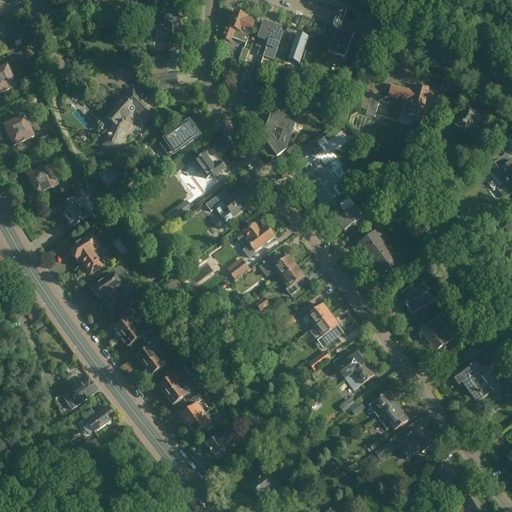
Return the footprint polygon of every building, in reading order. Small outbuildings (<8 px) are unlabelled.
[(336,28),(327,52),(329,53),(327,58),(342,63),(339,72),(345,75),(350,62),(344,59),(353,35),(353,34),(340,30),(341,26),(345,17),(345,16),(346,12),(340,10),(339,14),(338,15),(335,24),(334,27),(333,27),(336,28)] [(232,38),(238,40),(247,18),(246,18),(247,17),(234,12),(228,27),(226,27),(222,40),(230,43),(232,38)] [(149,27),(149,39),(166,40),(167,52),(167,57),(180,56),(180,51),(178,32),(180,32),(179,26),(179,19),(175,19),(174,18),(173,17),(172,16),(171,16),(170,16),(169,16),(168,16),(167,16),(166,17),(165,18),(164,19),(164,20),(164,21),(164,28),(149,27)] [(255,21),(247,18),(238,40),(246,43),(249,35),(255,21)] [(257,38),(254,46),(259,48),(256,56),(261,58),(260,63),(268,42),(274,27),(273,26),(272,25),(269,24),(268,25),(263,23),(257,38)] [(268,42),(260,63),(265,65),(268,59),(273,61),(282,34),(279,33),(281,29),(280,29),(279,28),(276,27),(275,27),(274,27),(268,42)] [(297,35),(287,61),(298,65),(308,39),(297,35)] [(19,39),(14,42),(16,48),(22,45),(19,39)] [(289,49),(281,46),(277,58),(285,61),(289,49)] [(6,53),(11,65),(23,60),(18,48),(6,53)] [(249,51),(243,49),(239,60),(245,62),(249,51)] [(166,59),(149,62),(151,78),(168,76),(168,73),(166,62),(166,59)] [(7,67),(0,70),(0,94),(15,88),(10,76),(13,75),(9,66),(7,67)] [(151,79),(157,90),(168,88),(166,77),(151,79)] [(253,82),(246,80),(242,91),(248,94),(253,82)] [(223,82),(220,91),(233,96),(237,87),(223,82)] [(429,90),(429,89),(416,85),(415,92),(391,85),(388,97),(397,100),(398,97),(408,100),(404,114),(421,119),(427,96),(433,98),(435,92),(429,90)] [(141,127),(154,114),(133,94),(108,119),(116,126),(111,137),(109,135),(104,145),(118,151),(131,124),(135,120),(141,127)] [(379,101),(370,99),(370,100),(363,99),(360,109),(367,111),(366,116),(374,118),(379,101)] [(486,122),(468,108),(454,126),(466,135),(471,128),(478,133),(486,122)] [(276,128),(286,132),(290,122),(283,119),(285,116),(276,112),(274,116),(270,115),(263,134),(264,135),(263,136),(265,138),(264,139),(276,157),(286,150),(274,134),(276,128)] [(325,115),(323,122),(333,126),(335,118),(325,115)] [(25,117),(4,127),(6,131),(4,131),(9,141),(10,141),(13,147),(34,137),(25,117)] [(174,135),(161,145),(171,158),(199,137),(189,124),(180,131),(175,135),(174,135)] [(323,145),(337,136),(334,130),(319,139),(323,145)] [(39,140),(45,152),(54,148),(48,136),(39,140)] [(316,158),(323,152),(315,141),(299,152),(305,159),(313,153),(316,158)] [(296,146),(287,152),(291,158),(300,151),(296,146)] [(494,154),(478,170),(482,174),(488,170),(501,186),(496,190),(505,200),(511,194),(511,163),(505,155),(499,161),(494,154)] [(205,156),(192,166),(197,173),(194,175),(200,183),(205,179),(207,180),(213,175),(215,178),(224,171),(219,164),(216,166),(214,163),(212,165),(205,156)] [(185,159),(180,163),(184,169),(189,165),(185,159)] [(47,166),(25,177),(29,185),(31,185),(36,195),(58,185),(55,177),(53,178),(47,166)] [(418,171),(413,167),(409,171),(414,176),(418,171)] [(320,182),(311,189),(317,197),(318,196),(325,204),(335,197),(336,198),(335,199),(340,205),(355,193),(350,185),(343,190),(337,183),(336,184),(329,176),(326,178),(325,176),(320,170),(314,174),(320,182)] [(79,172),(70,176),(76,190),(84,185),(79,172)] [(448,176),(437,182),(445,195),(456,188),(448,176)] [(225,192),(206,206),(211,213),(215,210),(226,224),(234,218),(250,206),(239,191),(229,198),(225,192)] [(345,215),(337,221),(345,232),(360,221),(362,223),(367,219),(361,211),(359,212),(355,207),(349,199),(339,206),(345,215)] [(67,205),(59,211),(72,229),(80,223),(82,222),(82,221),(90,215),(83,206),(80,208),(75,200),(69,204),(67,205)] [(193,209),(187,201),(172,213),(178,220),(193,209)] [(372,224),(376,231),(390,221),(385,215),(372,224)] [(246,234),(238,240),(245,250),(243,251),(248,258),(257,251),(274,238),(266,227),(259,232),(258,230),(255,226),(246,233),(246,234)] [(359,245),(370,259),(385,248),(378,239),(384,234),(381,229),(359,245)] [(487,232),(487,233),(483,237),(491,247),(496,244),(497,244),(500,241),(490,229),(487,232)] [(431,237),(438,246),(445,240),(438,231),(431,237)] [(69,251),(78,262),(81,260),(86,266),(85,267),(90,275),(103,267),(92,252),(99,247),(91,236),(69,251)] [(156,242),(152,246),(156,252),(161,248),(156,242)] [(443,246),(438,250),(441,254),(446,250),(443,246)] [(385,248),(370,259),(382,275),(388,271),(396,282),(402,278),(401,277),(410,270),(403,261),(398,265),(385,248)] [(278,254),(260,268),(267,278),(275,272),(280,278),(295,267),(288,258),(285,260),(284,261),(278,254)] [(235,281),(250,270),(241,259),(226,270),(235,281)] [(304,279),(295,267),(280,278),(288,289),(286,291),(291,297),(299,290),(296,285),(304,279)] [(113,274),(92,289),(100,301),(104,298),(108,304),(107,305),(113,314),(125,305),(114,290),(121,285),(113,274)] [(413,286),(412,285),(394,299),(401,308),(404,305),(412,316),(422,308),(424,309),(435,301),(433,299),(439,294),(426,276),(413,286)] [(175,278),(166,284),(171,291),(179,285),(175,278)] [(227,282),(217,290),(219,292),(229,285),(227,282)] [(473,302),(466,293),(456,302),(461,308),(466,303),(468,307),(473,302)] [(264,298),(256,305),(261,312),(269,305),(264,298)] [(307,317),(315,328),(331,316),(323,305),(307,317)] [(11,308),(16,319),(21,317),(16,306),(11,308)] [(152,307),(145,312),(149,318),(150,317),(156,313),(152,307)] [(124,322),(115,328),(122,338),(135,328),(145,321),(146,321),(144,318),(137,317),(134,320),(132,316),(135,314),(130,308),(120,316),(124,322)] [(424,337),(423,339),(427,344),(429,343),(436,352),(438,355),(445,350),(443,347),(454,339),(443,324),(446,321),(441,315),(426,326),(431,332),(424,337)] [(296,322),(291,316),(281,324),(285,330),(296,322)] [(331,316),(315,328),(323,338),(317,342),(323,349),(344,334),(338,327),(338,326),(331,316)] [(187,318),(178,325),(183,331),(192,323),(187,318)] [(145,321),(135,328),(122,338),(129,347),(138,341),(142,346),(149,341),(146,335),(152,330),(145,321)] [(137,358),(145,368),(158,358),(163,354),(158,348),(157,349),(154,346),(156,344),(152,339),(149,341),(142,346),(146,351),(137,358)] [(461,357),(467,365),(486,350),(480,342),(461,357)] [(331,360),(325,352),(308,365),(313,373),(318,369),(331,360)] [(348,352),(333,364),(345,380),(366,365),(362,360),(362,359),(358,353),(353,357),(348,352)] [(161,362),(158,358),(145,368),(152,377),(168,364),(165,360),(161,362)] [(462,383),(477,404),(499,387),(488,372),(490,371),(487,366),(482,370),(477,363),(454,379),(458,386),(462,383)] [(366,365),(345,380),(354,391),(354,392),(374,376),(366,365)] [(322,375),(318,369),(313,373),(310,376),(314,381),(322,375)] [(175,375),(159,387),(167,397),(180,387),(183,385),(179,380),(175,375)] [(89,380),(66,396),(63,399),(67,405),(64,408),(61,410),(65,416),(98,392),(89,380)] [(184,392),(180,387),(167,397),(174,406),(183,400),(186,404),(187,405),(194,400),(193,399),(190,395),(191,394),(187,389),(184,392)] [(377,418),(396,405),(387,393),(374,403),(369,407),(377,418)] [(185,413),(181,417),(189,426),(202,416),(205,414),(197,404),(198,404),(202,400),(199,396),(194,400),(187,405),(182,409),(185,413)] [(355,404),(351,399),(339,408),(343,413),(355,404)] [(222,405),(220,402),(214,407),(216,410),(222,405)] [(364,408),(360,403),(350,410),(354,416),(364,408)] [(408,422),(396,405),(377,418),(387,431),(392,427),(395,431),(408,422)] [(87,422),(89,425),(83,429),(88,435),(94,432),(95,433),(116,418),(108,407),(95,416),(91,410),(83,417),(87,422)] [(202,416),(189,426),(196,436),(204,429),(207,432),(208,434),(216,429),(214,426),(208,418),(205,414),(202,416)] [(230,427),(206,446),(215,457),(227,447),(225,444),(236,435),(238,434),(232,427),(231,428),(230,427)] [(406,443),(399,447),(407,458),(420,449),(422,452),(433,445),(422,430),(405,442),(406,443)] [(383,436),(369,446),(372,451),(387,441),(383,436)] [(95,440),(89,444),(94,451),(99,447),(95,440)] [(389,443),(374,453),(375,454),(380,461),(394,450),(389,443)] [(256,450),(254,446),(231,465),(233,468),(256,450)] [(375,454),(360,465),(365,472),(380,461),(375,454)] [(456,477),(447,464),(433,475),(437,480),(437,481),(442,487),(440,489),(445,494),(454,487),(450,481),(456,477)] [(218,474),(213,468),(204,474),(209,480),(218,474)] [(274,486),(285,500),(291,494),(279,479),(275,482),(267,472),(249,487),(258,499),(274,486)] [(484,511),(475,497),(466,502),(472,511),(484,511)]
